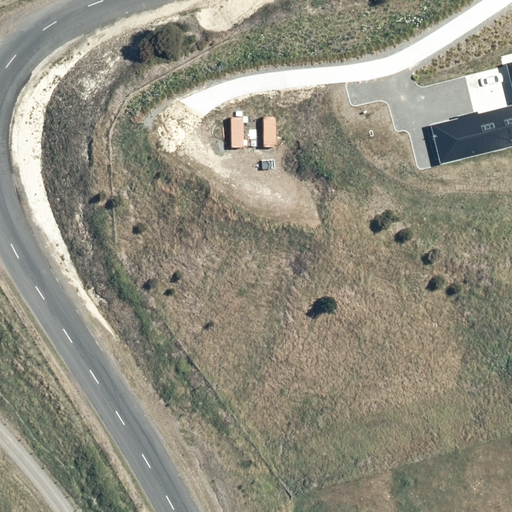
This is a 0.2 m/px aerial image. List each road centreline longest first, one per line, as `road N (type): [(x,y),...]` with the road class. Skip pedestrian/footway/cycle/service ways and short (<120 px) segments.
road 1 (unclassified): [(172,511),(0,216)]
road 2 (unclassified): [(0,78),(41,33),(104,0)]
